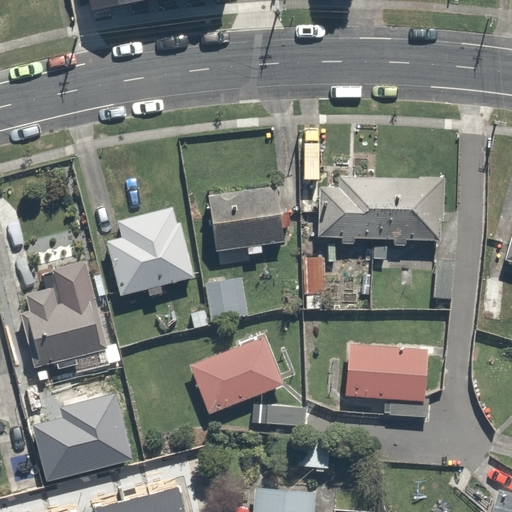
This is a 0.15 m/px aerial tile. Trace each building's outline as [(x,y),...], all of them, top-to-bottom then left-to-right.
[(342,187),(321,187),(320,235),(444,237),(445,177),(342,176),(342,187)] [(208,197),(218,253),(295,239),(284,183),(208,197)] [(107,240),(122,295),(196,275),(178,206),(121,221),(124,235),(107,240)] [(432,247),(374,244),(371,311),(429,313),(432,247)] [(326,248),(301,250),(304,299),(330,298),(326,248)] [(231,274),(205,279),(214,322),(239,316),(231,274)] [(511,285),(511,277),(487,274),(481,318),(507,321),(511,285)] [(25,290),(29,308),(20,310),(33,365),(113,346),(99,291),(63,300),(59,282),(25,290)] [(267,334),(191,364),(211,414),(287,384),(267,334)] [(349,338),(345,392),(428,398),(432,344),(349,338)] [(56,388),(28,392),(35,435),(63,430),(56,388)] [(267,405),(267,425),(309,426),(309,406),(267,405)] [(294,436),(294,466),(333,467),(334,437),(294,436)] [(511,511),(511,489),(499,486),(491,511),(511,511)] [(183,511),(177,487),(150,494),(154,511),(183,511)] [(314,511),(316,492),(255,487),(253,511),(314,511)] [(154,511),(150,494),(122,501),(124,511),(154,511)] [(124,511),(122,501),(94,508),(94,511),(124,511)] [(236,511),(237,501),(213,501),(212,511),(236,511)]
